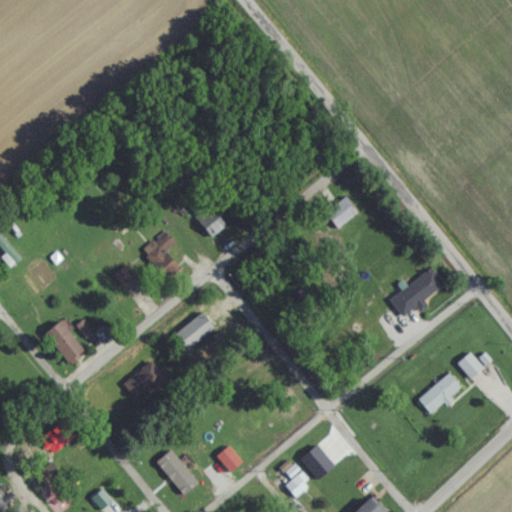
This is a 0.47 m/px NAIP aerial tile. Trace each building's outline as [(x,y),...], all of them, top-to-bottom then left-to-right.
[(322,220),(334,237),(356,220),(343,204),(322,220)] [(191,222),(208,245),(224,234),(207,211),(191,222)] [(177,278),(163,259),(173,251),(164,238),(137,257),(160,290),(177,278)] [(127,267),(111,280),(122,293),(138,281),(127,267)] [(442,294),(429,276),(387,306),(400,324),(442,294)] [(181,360),(213,336),(201,319),(168,343),(181,360)] [(81,357),(57,328),(40,341),(65,371),(81,357)] [(467,386),(480,375),(467,359),(454,370),(467,386)] [(415,406),(428,422),(460,397),(446,380),(415,406)] [(38,447),(50,460),(66,446),(54,433),(38,447)] [(239,470),(225,453),(213,463),(227,480),(239,470)] [(282,494),(295,505),(305,492),(298,486),(300,483),(295,479),(282,494)] [(49,511),(36,499),(52,483),(72,504),(64,511),(49,511)] [(95,511),(89,505),(101,492),(112,502),(102,511),(95,511)] [(376,511),(368,503),(358,511),(376,511)]
